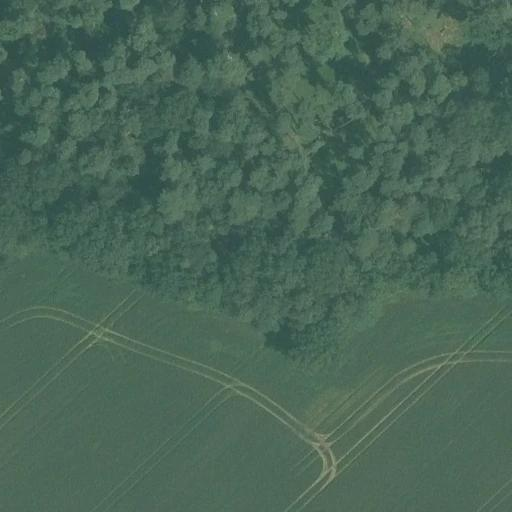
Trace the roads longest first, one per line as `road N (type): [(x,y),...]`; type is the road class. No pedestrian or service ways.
road 1 (track): [(324,259),(337,225),(400,151),(397,109),(363,49),(352,0)]
road 2 (track): [(324,259),(511,269)]
